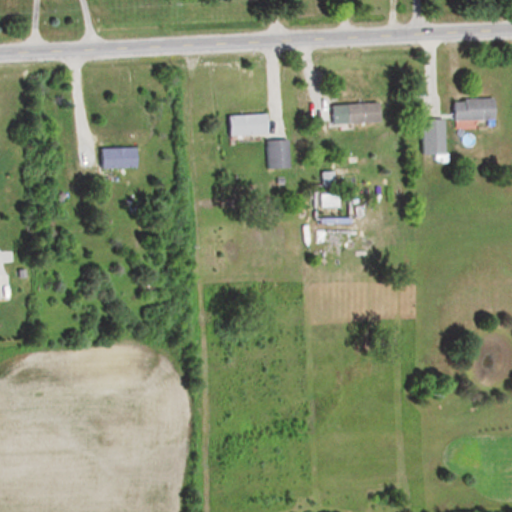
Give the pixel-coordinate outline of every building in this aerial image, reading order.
[(492,97),(448,97),(448,119),(492,119),(492,97)] [(376,102),(326,104),(327,124),(377,122),(376,102)] [(223,114),(223,133),(263,133),(263,114),(223,114)] [(418,154),(442,154),(442,118),(418,118),(418,154)] [(264,166),(284,166),(284,140),(264,140),(264,166)] [(134,167),(134,147),(95,147),(95,167),(134,167)]
